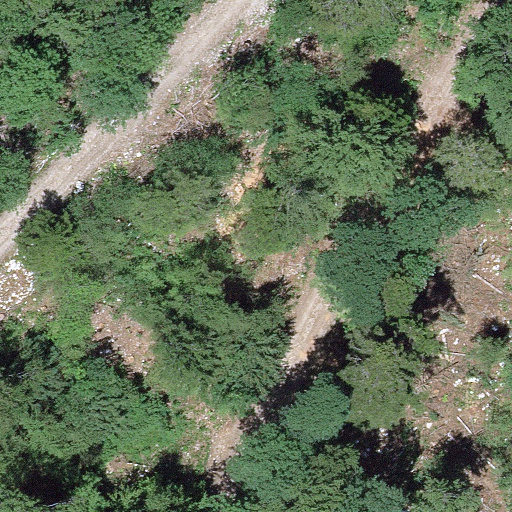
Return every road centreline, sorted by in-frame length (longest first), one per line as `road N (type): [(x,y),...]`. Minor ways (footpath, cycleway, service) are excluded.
road 1 (track): [(232,511),(283,381),(508,0)]
road 2 (track): [(252,0),(0,261)]
